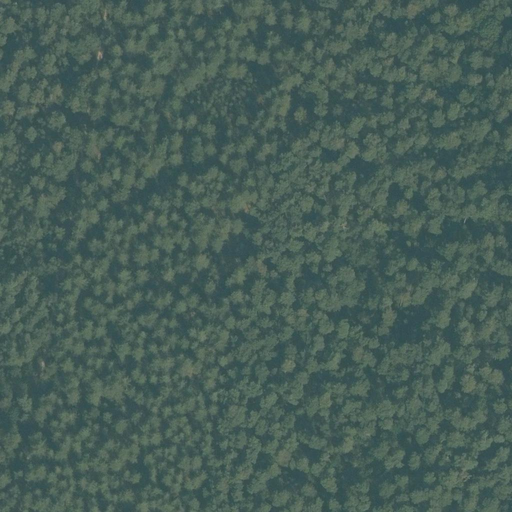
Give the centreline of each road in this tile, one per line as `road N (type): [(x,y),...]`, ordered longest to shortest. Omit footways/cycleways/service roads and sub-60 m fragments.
road 1 (track): [(106,0),(43,380)]
road 2 (track): [(43,380),(18,511)]
